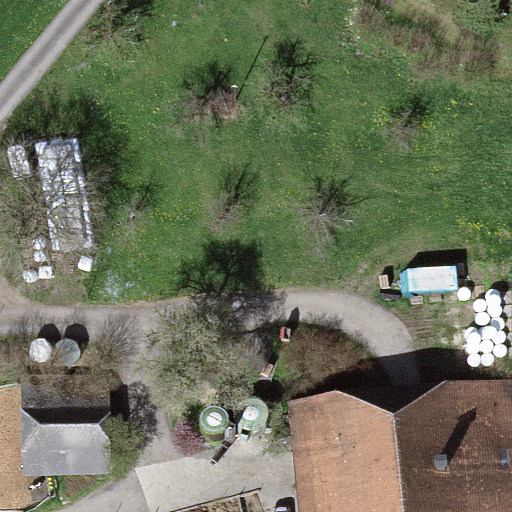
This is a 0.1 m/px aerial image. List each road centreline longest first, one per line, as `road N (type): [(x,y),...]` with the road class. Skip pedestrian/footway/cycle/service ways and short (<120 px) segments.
road 1 (track): [(385,364),(352,328),(295,312),(0,322)]
road 2 (track): [(275,466),(159,485),(101,511)]
road 3 (track): [(159,485),(137,315)]
road 4 (unclassified): [(91,0),(0,106)]
